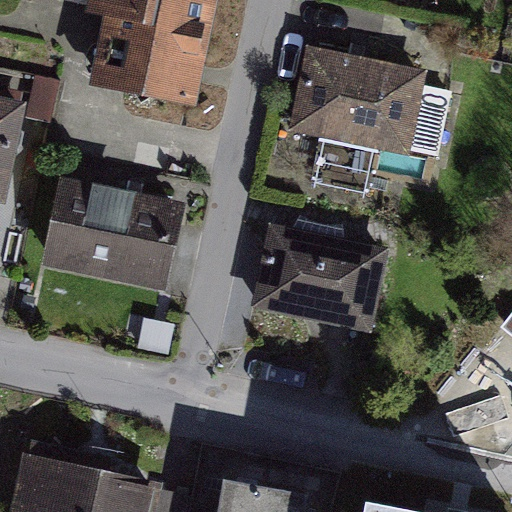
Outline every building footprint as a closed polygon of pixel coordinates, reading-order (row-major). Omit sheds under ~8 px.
[(211,0),(98,0),(85,85),(196,101),(211,0)] [(465,86),(344,65),(331,143),(382,152),(427,160),(452,164),(465,86)] [(33,85),(25,119),(55,127),(64,92),(33,85)] [(25,99),(0,94),(0,199),(6,201),(25,99)] [(186,205),(57,181),(41,271),(169,294),(186,205)] [(421,269),(312,247),(295,334),(404,356),(421,269)] [(484,427),(511,430),(511,401),(487,399),(484,427)] [(152,511),(157,487),(22,462),(13,511),(152,511)] [(511,511),(511,506),(364,475),(356,511),(511,511)] [(295,511),(298,498),(215,485),(210,511),(295,511)]
